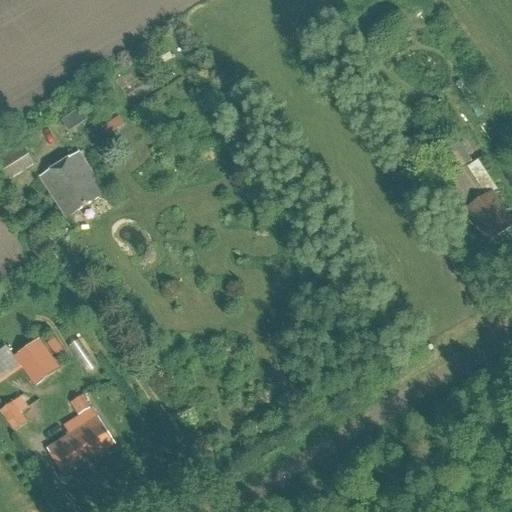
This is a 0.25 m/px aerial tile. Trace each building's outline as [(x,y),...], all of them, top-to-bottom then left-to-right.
[(119,117),(101,128),(107,137),(124,126),(119,117)] [(0,179),(3,184),(35,164),(24,146),(0,160),(0,179)] [(67,219),(105,194),(78,153),(41,178),(67,219)] [(485,199),(466,169),(436,189),(448,208),(465,197),(471,207),(465,211),(486,244),(511,227),(511,225),(492,194),(485,199)] [(35,386),(59,370),(39,340),(15,357),(35,386)] [(82,397),(71,403),(78,415),(90,409),(82,397)] [(15,431),(28,423),(13,403),(1,412),(15,431)] [(98,418),(47,449),(64,476),(115,445),(98,418)]
